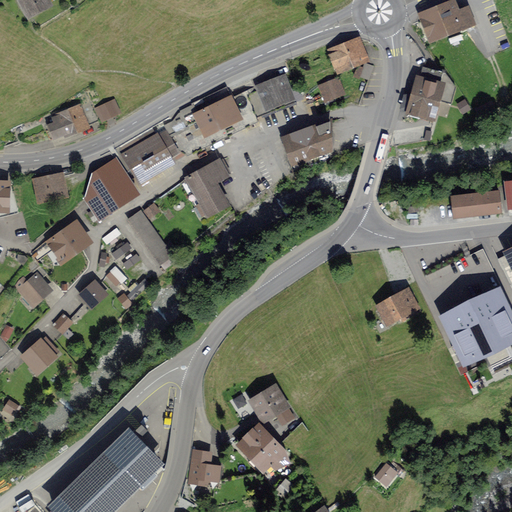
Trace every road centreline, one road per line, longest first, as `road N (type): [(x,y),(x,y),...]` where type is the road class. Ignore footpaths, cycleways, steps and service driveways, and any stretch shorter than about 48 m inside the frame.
road 1 (residential): [(386,115),(347,112),(210,155),(95,239),(87,283),(4,359)]
road 2 (secondary): [(0,161),(95,144),(228,68),(357,16)]
road 3 (tertiary): [(353,225),(219,333),(195,386),(180,478),(162,511)]
road 4 (tertiary): [(511,229),(402,241),(353,225)]
